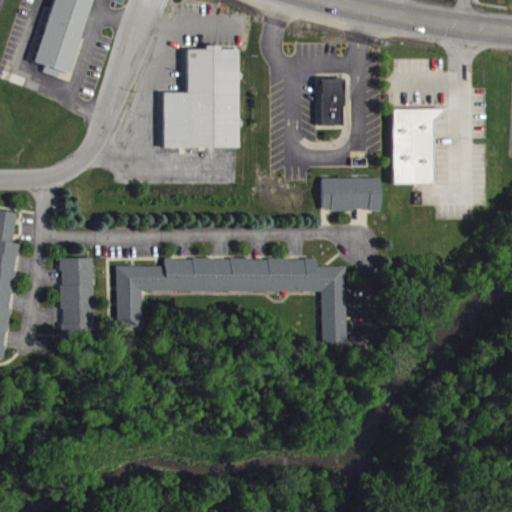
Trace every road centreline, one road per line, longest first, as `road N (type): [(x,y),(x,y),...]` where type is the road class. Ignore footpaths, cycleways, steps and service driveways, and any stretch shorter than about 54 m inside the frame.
road 1 (residential): [(39,237),(334,234),(368,264),(365,336)]
road 2 (residential): [(146,0),(96,142),(70,171),(0,181)]
road 3 (primary): [(511,29),(318,0)]
road 4 (residential): [(38,179),(39,248),(20,344)]
